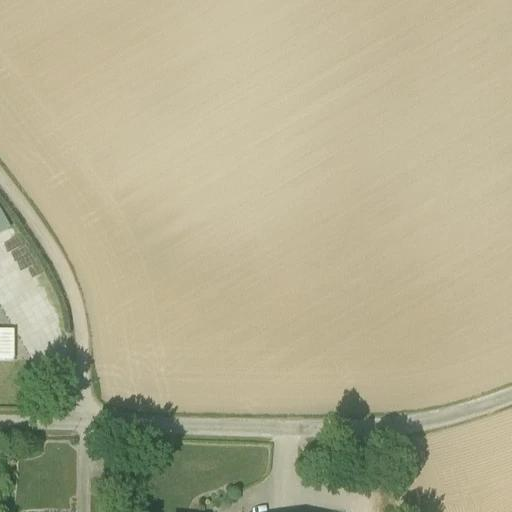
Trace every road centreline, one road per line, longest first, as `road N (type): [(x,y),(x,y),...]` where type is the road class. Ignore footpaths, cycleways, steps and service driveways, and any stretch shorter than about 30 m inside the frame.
road 1 (unclassified): [(82,425),(373,429),(446,418),(511,396)]
road 2 (unclassified): [(82,425),(82,342),(72,291),(0,176)]
